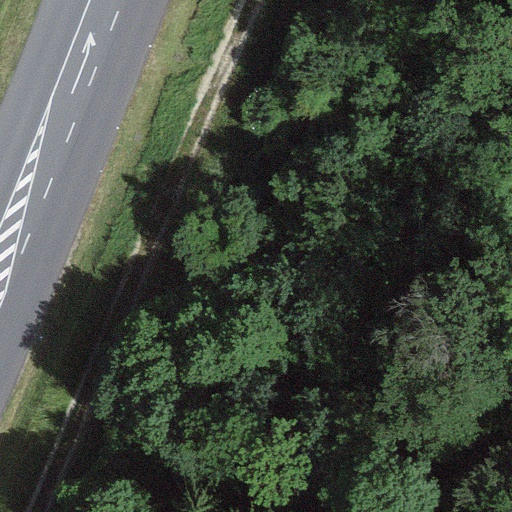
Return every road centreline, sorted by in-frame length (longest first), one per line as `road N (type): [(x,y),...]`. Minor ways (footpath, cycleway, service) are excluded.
road 1 (track): [(44,511),(258,0)]
road 2 (tertiary): [(0,272),(109,0)]
